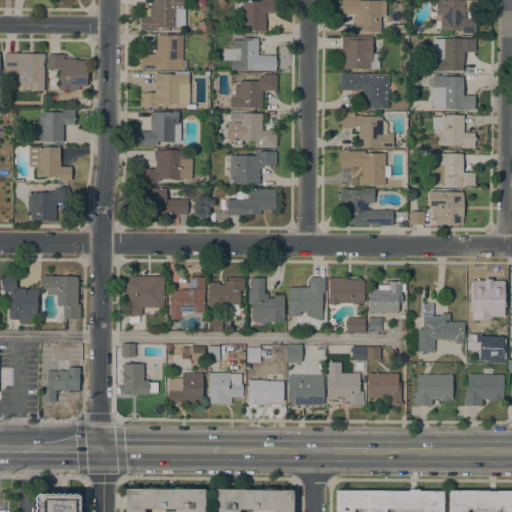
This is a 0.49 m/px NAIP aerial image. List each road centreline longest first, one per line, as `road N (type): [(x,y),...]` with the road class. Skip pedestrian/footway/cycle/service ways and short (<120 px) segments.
road 1 (tertiary): [(101,511),(110,0)]
road 2 (residential): [(511,246),(0,244)]
road 3 (residential): [(506,247),(507,0)]
road 4 (residential): [(310,245),(310,0)]
road 5 (primary): [(370,450),(511,451)]
